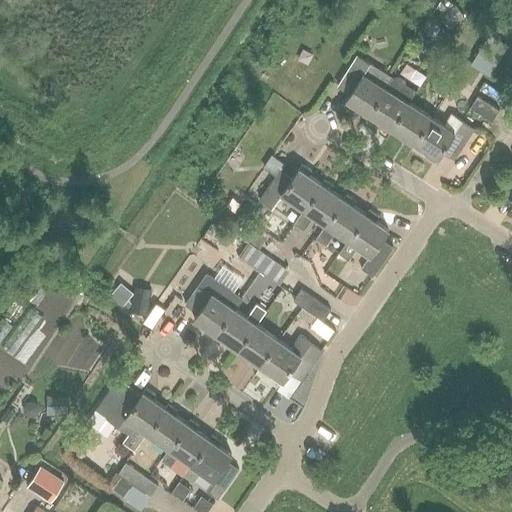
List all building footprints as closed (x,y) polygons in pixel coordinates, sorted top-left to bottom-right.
[(454,5),(444,13),(454,27),(465,19),(456,6),(455,5),(454,5)] [(484,40),(476,53),(496,66),(505,52),(484,40)] [(370,116),(387,89),(386,88),(392,78),(383,72),(376,83),(364,74),(370,64),(358,56),(338,87),(350,94),(346,101),(360,109),(357,113),(367,120),(370,116)] [(437,80),(432,88),(446,96),(451,89),(437,80)] [(390,134),(392,130),(409,103),(416,93),(406,86),(399,97),(387,89),(370,116),(367,120),(370,116),(382,123),(380,128),(390,134)] [(500,111),(478,97),(470,108),(492,122),(500,111)] [(415,144),(432,118),(409,103),(392,130),(405,138),(402,142),(413,149),(415,144)] [(473,128),(462,122),(450,114),(443,125),(432,118),(415,144),(413,149),(415,144),(427,152),(425,156),(435,163),(438,159),(442,153),(454,160),(473,128)] [(273,157),(265,168),(277,176),(281,170),(285,165),(273,157)] [(304,210),(322,184),(310,176),(313,172),(302,165),(300,169),(299,169),(293,178),(281,170),(277,176),(260,200),(273,208),(282,195),(304,210)] [(326,225),(344,199),(332,191),(335,187),(324,180),(322,184),(304,210),(299,217),(295,223),(304,230),(314,217),(326,225)] [(348,241),(366,215),(354,206),(356,202),(346,195),(344,199),(326,225),(317,239),(326,246),(336,232),(348,241)] [(233,199),(228,206),(234,211),(239,204),(233,199)] [(373,277),(394,248),(382,240),(389,230),(376,221),(379,218),(369,211),(366,215),(348,241),(338,254),(347,261),(357,247),(370,256),(361,269),(373,277)] [(292,212),(288,218),(295,223),(299,217),(292,212)] [(207,274),(186,304),(199,313),(194,319),(207,328),(204,332),(214,339),(217,335),(235,309),(242,299),(234,294),(234,293),(214,279),(207,274)] [(145,317),(151,291),(137,288),(131,314),(145,317)] [(314,298),(299,288),(292,299),(306,309),(314,298)] [(329,309),(314,298),(306,309),(321,320),(329,309)] [(256,304),(247,318),(235,309),(217,335),(229,344),(226,348),(236,355),(239,351),(257,325),(266,311),(256,304)] [(0,331),(0,342),(15,353),(41,316),(31,310),(19,328),(8,321),(0,331)] [(239,351),(236,355),(239,351),(251,359),(248,363),(258,370),(261,366),(279,340),(257,325),(239,351)] [(300,335),(290,348),(279,340),(261,366),(273,374),(270,378),(280,385),(283,381),(290,372),(301,381),(322,350),(307,340),(300,335)] [(146,388),(141,395),(129,387),(107,418),(129,434),(122,444),(134,452),(147,434),(165,408),(153,399),(156,395),(146,388)] [(56,399),(55,414),(63,414),(68,414),(68,408),(68,399),(65,399),(56,399)] [(169,449),(187,423),(175,415),(178,411),(168,404),(165,408),(147,434),(169,449)] [(8,408),(1,419),(8,423),(15,412),(8,408)] [(191,465),(209,439),(197,430),(200,426),(190,419),(187,423),(169,449),(161,460),(171,467),(179,456),(191,465)] [(218,500),(239,469),(228,461),(232,455),(219,446),(222,442),(212,435),(209,439),(191,465),(184,475),(194,482),(201,472),(213,480),(206,491),(218,500)] [(119,474),(151,496),(159,485),(127,462),(119,474)] [(27,487),(50,502),(64,482),(41,466),(27,487)] [(121,478),(114,487),(122,494),(129,484),(121,478)] [(180,483),(172,494),(182,501),(189,489),(180,483)]
